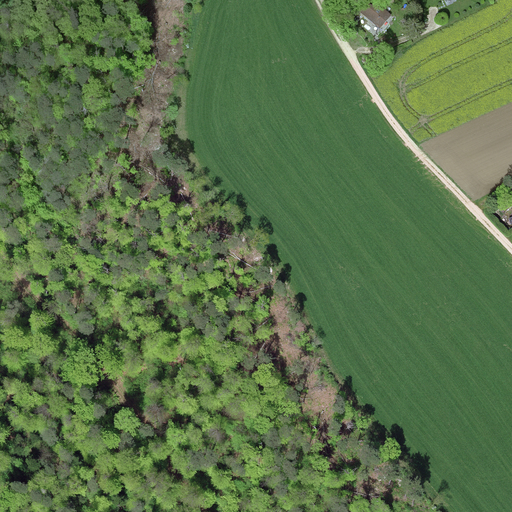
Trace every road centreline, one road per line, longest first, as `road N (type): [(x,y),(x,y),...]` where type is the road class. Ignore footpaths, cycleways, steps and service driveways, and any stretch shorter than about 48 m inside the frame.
road 1 (track): [(0,254),(159,429),(179,480),(207,511)]
road 2 (track): [(511,251),(379,105),(319,0)]
